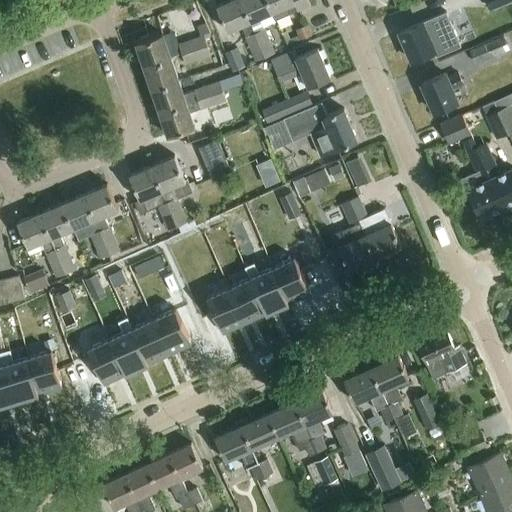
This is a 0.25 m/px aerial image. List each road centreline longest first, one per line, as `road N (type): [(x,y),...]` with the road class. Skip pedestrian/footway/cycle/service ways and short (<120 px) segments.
road 1 (residential): [(35,472),(469,286)]
road 2 (residential): [(469,286),(342,0)]
road 3 (residential): [(0,169),(13,190),(24,190),(126,148),(136,122),(98,7)]
